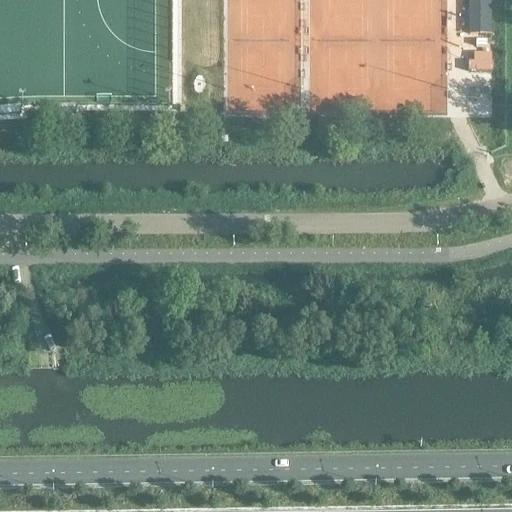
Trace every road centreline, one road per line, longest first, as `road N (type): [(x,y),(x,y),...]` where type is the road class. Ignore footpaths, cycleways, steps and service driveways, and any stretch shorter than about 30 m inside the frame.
road 1 (unclassified): [(511,206),(425,221),(0,228)]
road 2 (primary): [(511,466),(0,473)]
